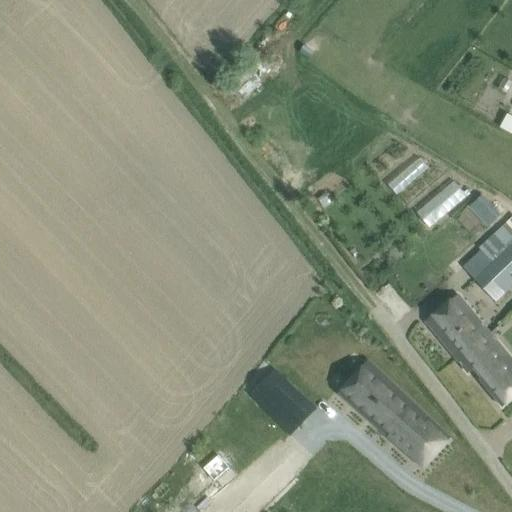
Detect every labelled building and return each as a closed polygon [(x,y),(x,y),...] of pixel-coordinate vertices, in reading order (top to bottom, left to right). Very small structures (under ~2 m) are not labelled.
[(231,76),(245,91),(271,66),(257,51),(231,76)] [(430,228),(468,197),(454,180),(415,211),(430,228)] [(492,202),(481,212),(493,225),(504,215),(492,202)] [(511,239),(481,269),(473,277),(496,301),(504,293),(511,285),(511,239)] [(511,399),(511,358),(501,346),(458,294),(426,321),(469,373),(475,367),(483,377),(480,379),(503,407),(511,399)] [(368,360),(339,393),(424,467),(451,438),(368,360)] [(284,379),(260,405),(263,408),(291,434),(315,408),(284,379)] [(214,480),(229,466),(218,454),(203,467),(214,480)]
